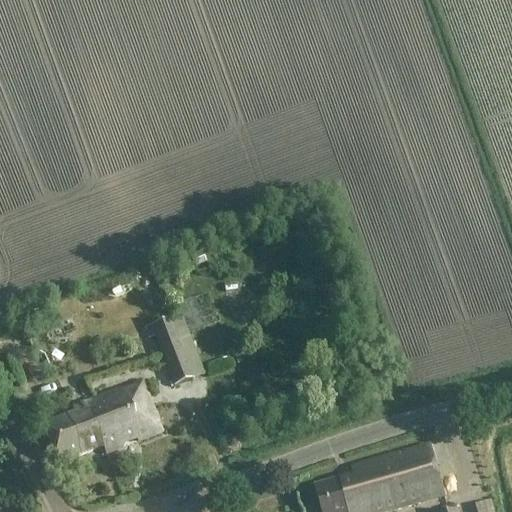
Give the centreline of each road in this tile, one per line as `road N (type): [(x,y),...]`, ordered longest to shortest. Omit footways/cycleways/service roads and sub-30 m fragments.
road 1 (tertiary): [(190,511),(216,492),(303,458),(511,398)]
road 2 (tertiary): [(61,511),(0,392)]
